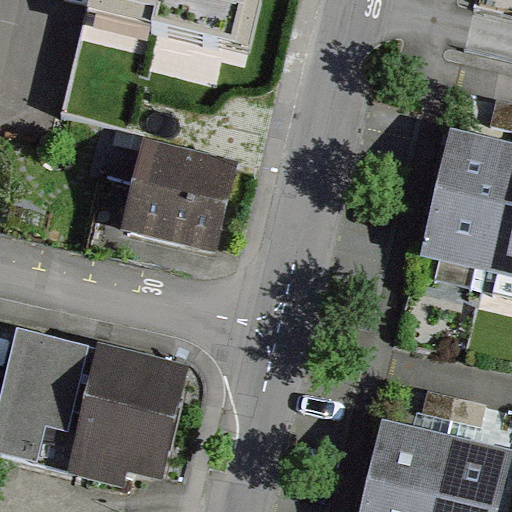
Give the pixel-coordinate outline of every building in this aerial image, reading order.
[(60,0),(160,23),(156,38),(253,60),(264,14),(248,10),(250,0),(60,0)] [(161,144),(138,243),(233,265),(256,166),(161,144)] [(511,162),(460,152),(438,255),(511,270),(511,162)] [(127,239),(131,190),(92,187),(88,236),(127,239)] [(199,383),(16,339),(0,407),(0,466),(136,499),(143,470),(177,477),(199,383)] [(504,511),(511,478),(511,472),(390,447),(375,511),(504,511)]
